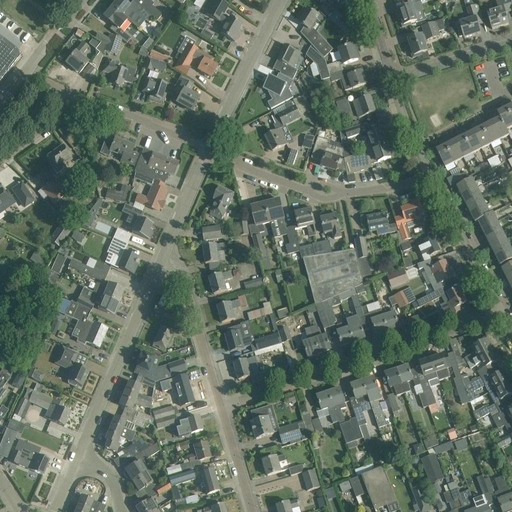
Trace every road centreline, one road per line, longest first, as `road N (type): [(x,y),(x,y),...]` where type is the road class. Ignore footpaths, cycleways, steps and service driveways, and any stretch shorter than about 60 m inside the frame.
road 1 (residential): [(221,408),(496,312)]
road 2 (residential): [(432,177),(344,195),(298,187),(210,150)]
road 3 (residential): [(77,458),(167,248)]
road 4 (residential): [(221,408),(188,288),(167,248)]
road 5 (residential): [(210,150),(282,0)]
road 6 (residential): [(210,150),(61,90)]
road 7 (residential): [(496,312),(432,177)]
road 8 (residential): [(394,76),(511,46)]
